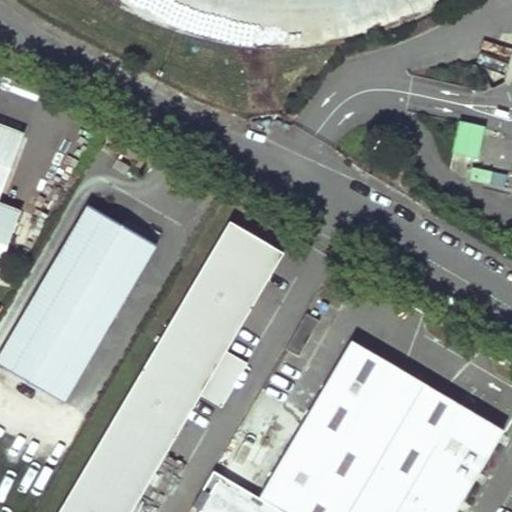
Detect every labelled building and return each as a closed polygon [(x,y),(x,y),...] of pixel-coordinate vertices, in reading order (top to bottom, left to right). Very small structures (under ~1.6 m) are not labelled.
[(0,259),(19,209),(0,202),(0,187),(21,131),(0,122),(0,259)] [(451,152),(471,156),(477,127),(458,123),(451,152)] [(116,158),(111,167),(125,175),(130,166),(116,158)] [(474,164),(472,177),(506,182),(508,169),(474,164)] [(156,246),(87,205),(0,354),(0,365),(64,403),(156,246)] [(282,253),(228,221),(57,511),(129,511),(201,392),(218,402),(241,363),(224,353),(282,253)] [(306,311),(286,345),(299,352),(319,319),(306,311)] [(454,511),(503,430),(352,341),(258,496),(285,511),(454,511)] [(67,495),(94,435),(80,429),(53,489),(67,495)]
